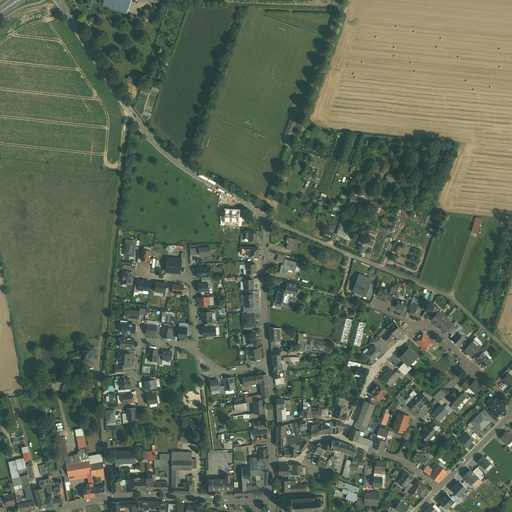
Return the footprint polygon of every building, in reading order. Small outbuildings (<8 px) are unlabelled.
[(131,0),(104,0),(114,3),(113,7),(127,12),(131,0)] [(300,111),(294,109),(289,121),(291,122),(289,127),(287,127),(284,135),(290,138),(300,111)] [(394,176),(394,175),(388,174),(384,185),(385,187),(389,191),(394,193),(399,178),(394,176)] [(350,205),(359,206),(360,197),(351,196),(350,205)] [(477,234),(481,219),(476,217),(471,232),(477,234)] [(346,240),(349,235),(343,232),(337,230),(334,241),(334,242),(337,243),(339,237),(346,240)] [(257,233),(249,233),(249,238),(249,241),(251,241),(256,241),(257,233)] [(298,240),(287,237),(286,241),(288,241),(286,249),(295,251),(298,240)] [(135,241),(125,240),(124,255),(134,256),(135,241)] [(254,247),(250,247),(250,250),(249,257),(258,258),(259,248),(254,247)] [(150,251),(142,250),(140,260),(149,261),(150,255),(150,251)] [(181,259),(167,258),(165,272),(180,273),(180,266),(181,259)] [(297,263),(290,261),(289,260),(289,261),(285,260),(284,266),(282,265),(279,273),(286,275),(287,270),(295,271),(297,263)] [(246,264),(246,265),(247,274),(256,273),(255,264),(246,264)] [(210,276),(211,276),(210,267),(197,268),(197,277),(201,277),(210,276)] [(130,272),(124,271),(122,283),(127,284),(131,284),(133,272),(130,272)] [(365,296),(371,279),(359,275),(353,291),(365,296)] [(244,280),(243,280),(244,281),(244,290),(254,289),(253,279),(244,280)] [(149,282),(139,281),(139,285),(138,289),(138,290),(143,290),(148,291),(149,282)] [(166,284),(156,282),(155,292),(165,293),(166,288),(166,284)] [(202,283),(198,283),(198,292),(204,291),(209,291),(208,283),(202,283)] [(183,285),(173,284),(172,293),(182,294),(183,285)] [(296,286),(287,284),(285,291),(289,292),(294,293),(295,289),(296,286)] [(390,286),(388,290),(380,287),(377,295),(390,301),(393,292),(395,288),(390,286)] [(285,291),(278,289),(277,295),(274,294),(274,298),(276,299),(275,302),(277,303),(280,304),(282,305),(282,303),(286,304),(289,292),(285,291)] [(294,293),(289,292),(286,304),(282,303),(282,305),(280,304),(277,303),(276,305),(282,307),(289,308),(291,301),(290,300),(289,300),(290,297),(293,298),(294,293)] [(253,295),(247,295),(244,295),(245,307),(252,306),(254,306),(253,295)] [(199,298),(199,307),(209,306),(208,298),(199,298)] [(406,303),(398,299),(397,301),(394,307),(403,311),(406,303)] [(450,300),(448,303),(454,309),(456,306),(450,300)] [(422,307),(414,303),(414,304),(410,314),(418,317),(422,307)] [(139,311),(128,310),(127,318),(138,319),(139,314),(139,311)] [(446,317),(440,311),(438,313),(435,316),(431,320),(438,326),(446,317)] [(211,312),(202,313),(202,322),(207,321),(212,321),(211,312)] [(255,326),(255,314),(253,314),(247,315),(242,315),(243,321),(246,321),(246,327),(252,327),(255,326)] [(366,323),(340,317),(334,340),(360,347),(366,323)] [(446,317),(438,326),(444,332),(447,330),(451,325),(452,323),(446,317)] [(402,332),(393,321),(386,327),(388,331),(395,336),(396,338),(402,332)] [(456,321),(453,324),(456,326),(450,333),(452,335),(454,332),(456,334),(462,328),(456,321)] [(127,324),(122,323),(122,324),(122,331),(122,332),(128,332),(134,333),(135,325),(127,324)] [(452,323),(451,325),(447,330),(450,333),(456,326),(453,324),(452,323)] [(146,334),(156,335),(157,326),(152,326),(152,325),(148,324),(148,325),(147,325),(146,329),(146,334)] [(170,327),(166,327),(166,328),(163,328),(162,337),(172,338),(172,332),(173,329),(169,328),(170,327)] [(186,328),(179,327),(178,338),(179,338),(181,337),(182,339),(185,337),(186,336),(186,328)] [(205,327),(203,328),(204,336),(205,336),(213,336),(216,335),(215,327),(212,327),(205,327)] [(280,328),(269,327),(270,342),(276,342),(280,342),(280,328)] [(395,336),(388,331),(385,334),(383,337),(389,343),(395,336)] [(254,333),(245,335),(247,344),(256,342),(256,338),(255,338),(254,333)] [(433,343),(423,333),(416,341),(422,347),(425,350),(428,347),(429,348),(433,343)] [(460,337),(456,334),(452,339),(459,346),(460,345),(464,341),(466,339),(462,336),(460,337)] [(329,354),(331,337),(306,335),(305,341),(305,351),(306,351),(306,352),(329,354)] [(372,338),(366,335),(364,341),(368,343),(368,344),(372,343),(380,340),(379,340),(372,338)] [(383,337),(382,337),(379,340),(380,340),(386,346),(389,343),(383,337)] [(386,346),(380,340),(372,343),(374,345),(380,351),(386,346)] [(480,347),(473,340),(468,345),(464,349),(463,350),(471,357),(475,352),(479,348),(480,347)] [(305,341),(298,341),(297,351),(305,351),(305,341)] [(374,345),(365,354),(371,361),(380,352),(380,351),(374,345)] [(54,347),(41,349),(45,369),(58,367),(54,347)] [(425,350),(422,347),(420,350),(429,358),(432,356),(425,350)] [(419,357),(409,348),(400,358),(404,362),(409,367),(419,357)] [(41,349),(35,350),(38,370),(45,369),(41,349)] [(258,349),(249,350),(251,360),(254,360),(260,359),(258,349)] [(157,350),(149,350),(148,360),(156,361),(157,354),(157,350)] [(85,351),(78,352),(78,353),(70,354),(72,359),(79,358),(80,366),(88,365),(85,351)] [(172,352),(163,351),(162,360),(166,360),(166,361),(169,362),(169,361),(171,361),(172,352)] [(490,359),(483,352),(475,361),(482,368),(486,364),(490,360),(490,359)] [(130,355),(118,353),(118,359),(119,359),(119,364),(129,365),(130,355)] [(280,355),(272,355),(272,364),(281,363),(283,363),(283,360),(280,361),(280,355)] [(404,362),(398,369),(405,375),(411,368),(409,367),(404,362)] [(281,363),(272,364),(273,370),(273,372),(272,372),(279,372),(283,371),(283,369),(282,369),(281,363)] [(359,368),(356,367),(355,373),(363,375),(365,369),(359,368)] [(389,368),(381,378),(389,385),(394,379),(395,380),(398,377),(399,376),(394,373),(389,368)] [(508,368),(502,374),(505,376),(508,373),(511,370),(508,368)] [(405,375),(398,369),(394,373),(399,376),(398,377),(402,380),(405,375)] [(505,376),(502,379),(509,386),(511,382),(511,376),(508,373),(505,376)] [(266,374),(248,377),(249,383),(249,384),(257,383),(257,382),(261,381),(261,385),(261,386),(262,386),(262,390),(268,389),(267,378),(266,374)] [(125,379),(118,379),(118,380),(119,389),(130,388),(129,378),(125,379)] [(233,378),(224,379),(225,386),(225,390),(235,389),(233,378)] [(154,380),(145,382),(146,390),(156,388),(155,387),(156,387),(156,384),(155,384),(154,380)] [(218,380),(210,381),(210,384),(209,384),(210,388),(211,388),(211,391),(219,390),(219,387),(218,380)] [(467,380),(461,386),(466,390),(469,387),(472,384),(467,380)] [(481,387),(475,380),(472,384),(469,387),(475,393),(481,387)] [(377,384),(370,393),(379,400),(386,392),(377,384)] [(462,395),(456,389),(448,399),(454,404),(456,406),(457,407),(465,398),(465,397),(462,395)] [(420,392),(419,394),(417,394),(417,396),(413,399),(421,407),(423,405),(422,404),(427,399),(427,398),(422,394),(420,392)] [(125,395),(121,395),(122,403),(124,403),(133,402),(132,394),(125,395)] [(152,395),(147,395),(148,404),(157,403),(156,394),(152,395)] [(262,394),(245,398),(246,403),(253,401),(263,399),(263,398),(262,399),(262,394)] [(406,403),(398,395),(396,397),(401,402),(404,405),(406,403)] [(396,397),(387,409),(391,411),(394,412),(401,402),(396,397)] [(263,399),(253,401),(254,414),(264,413),(263,399)] [(284,399),(276,400),(276,408),(276,409),(276,410),(281,410),(283,410),(282,408),(284,408),(284,403),(284,400),(284,399)] [(421,407),(413,399),(408,405),(415,412),(419,408),(421,407)] [(491,408),(498,415),(504,409),(503,408),(496,402),(496,401),(494,399),(488,406),(491,408)] [(505,405),(499,399),(496,401),(496,402),(503,408),(505,405)] [(363,400),(355,422),(367,426),(375,405),(373,404),(367,402),(363,400)] [(450,408),(447,404),(444,408),(448,412),(450,414),(453,411),(450,408)] [(456,406),(454,404),(450,408),(453,411),(457,414),(460,410),(457,407),(456,406)] [(440,405),(431,414),(439,421),(448,412),(444,408),(440,405)] [(344,408),(337,406),(334,417),(345,420),(347,415),(342,414),(344,408)] [(135,408),(127,409),(128,420),(136,419),(135,408)] [(319,411),(315,411),(316,408),(311,408),(310,417),(318,417),(319,415),(321,416),(322,409),(318,409),(318,410),(319,410),(319,411)] [(116,422),(114,410),(105,411),(107,423),(116,422)] [(481,412),(471,422),(474,426),(472,428),(478,434),(490,421),(485,416),(481,412)] [(397,420),(396,422),(395,421),(394,424),(395,424),(393,429),(392,429),(402,433),(403,430),(405,430),(406,427),(407,427),(407,425),(407,424),(410,417),(403,414),(402,415),(398,414),(396,418),(397,420)] [(265,420),(253,421),(254,429),(265,428),(266,428),(265,420)] [(433,421),(429,425),(436,431),(440,427),(433,421)] [(285,425),(276,427),(277,436),(285,436),(285,425)] [(312,430),(311,430),(312,436),(318,435),(318,432),(328,431),(329,427),(329,426),(321,425),(321,428),(312,430)] [(429,425),(427,427),(426,426),(422,430),(424,431),(421,434),(425,438),(426,437),(427,437),(429,439),(436,432),(436,431),(429,425)] [(83,428),(75,430),(77,437),(78,437),(84,435),(83,428)] [(265,428),(254,429),(256,439),(261,439),(267,438),(265,428)] [(360,431),(352,428),(348,439),(356,442),(358,437),(360,431)] [(379,428),(374,442),(374,443),(373,447),(382,450),(389,431),(379,428)] [(511,440),(511,437),(506,432),(500,438),(507,445),(511,440)] [(468,433),(461,441),(467,446),(474,439),(468,433)] [(84,435),(78,437),(77,437),(79,451),(80,449),(87,448),(84,435)] [(301,435),(296,436),(295,438),(286,440),(287,444),(290,444),(295,443),(302,441),(301,435)] [(65,436),(56,438),(59,458),(61,470),(67,469),(65,457),(68,457),(65,436)] [(285,436),(277,436),(277,447),(281,446),(284,445),(285,445),(285,436)] [(374,442),(358,437),(356,442),(373,447),(374,443),(374,442)] [(304,440),(301,445),(295,445),(295,448),(296,448),(299,448),(304,450),(308,443),(304,440)] [(342,442),(332,440),(331,445),(330,449),(342,451),(344,443),(342,442)] [(329,444),(324,443),(324,445),(318,443),(316,446),(319,447),(320,447),(322,448),(324,449),(326,450),(330,451),(331,445),(329,444)] [(316,446),(313,444),(309,450),(318,454),(320,451),(322,448),(320,447),(319,447),(316,446)] [(356,448),(349,445),(346,453),(354,456),(356,448)] [(27,447),(22,448),(24,458),(24,461),(30,460),(27,447)] [(87,448),(80,449),(79,451),(78,453),(78,455),(68,457),(65,457),(67,469),(68,477),(69,477),(86,474),(91,473),(88,457),(87,448)] [(268,449),(259,449),(259,462),(264,462),(268,462),(268,449)] [(135,451),(115,452),(115,464),(123,463),(132,463),(135,463),(135,462),(135,455),(135,451)] [(152,459),(156,459),(156,452),(142,452),(142,459),(148,459),(148,461),(152,461),(152,459)] [(172,455),(172,460),(191,460),(192,452),(172,452),(172,455)] [(417,452),(412,459),(420,465),(422,463),(425,458),(423,457),(423,453),(419,454),(417,452)] [(102,454),(88,457),(90,465),(103,462),(102,454)] [(427,455),(425,458),(422,463),(425,465),(430,457),(427,455)] [(485,469),(490,463),(485,458),(483,456),(478,462),(485,469)] [(491,464),(494,462),(487,456),(485,458),(490,463),(491,464)] [(257,457),(249,458),(250,468),(251,476),(255,476),(260,475),(259,469),(257,457)] [(24,458),(8,462),(13,486),(22,484),(21,482),(29,480),(28,475),(19,477),(18,472),(27,470),(26,468),(24,461),(24,458)] [(327,461),(320,458),(317,464),(327,469),(328,467),(329,468),(330,466),(329,465),(330,463),(327,462),(327,461)] [(347,459),(343,476),(348,478),(350,469),(352,463),(352,461),(347,459)] [(191,460),(172,460),(172,465),(172,468),(177,468),(191,469),(191,460)] [(387,462),(375,461),(374,470),(381,471),(385,471),(386,471),(387,462)] [(103,462),(90,465),(91,473),(91,475),(93,475),(100,473),(104,472),(103,462)] [(45,465),(39,466),(41,475),(47,473),(45,465)] [(292,465),(279,465),(279,475),(289,475),(289,470),(292,470),(292,465)] [(302,465),(292,465),(292,470),(292,473),(292,475),(302,475),(302,467),(302,465)] [(433,472),(430,476),(438,482),(446,471),(438,465),(433,472)] [(34,478),(32,466),(26,468),(27,470),(28,475),(29,479),(34,478)] [(433,472),(427,467),(423,471),(430,476),(433,472)] [(472,472),(478,478),(481,481),(483,478),(481,476),(483,474),(477,467),(472,472)] [(248,486),(248,487),(246,487),(246,482),(247,482),(247,480),(251,479),(251,476),(250,468),(241,468),(242,479),(242,490),(243,490),(243,496),(253,495),(252,487),(252,486),(248,486)] [(67,469),(61,470),(62,475),(65,477),(64,482),(70,481),(69,477),(68,477),(67,469)] [(470,470),(463,477),(471,485),(478,478),(472,472),(470,470)] [(413,476),(406,471),(397,483),(405,488),(408,484),(408,483),(413,476)] [(226,475),(226,479),(208,480),(208,490),(233,490),(232,479),(229,479),(229,475),(226,475)] [(260,475),(255,476),(257,486),(252,487),(253,495),(262,494),(262,493),(262,488),(261,486),(260,480),(260,475)] [(373,477),(372,486),(381,487),(382,478),(373,477)] [(49,479),(39,481),(40,488),(47,487),(50,486),(49,479)] [(140,481),(134,481),(132,480),(128,480),(129,485),(129,491),(136,491),(136,490),(139,490),(139,491),(146,490),(146,479),(142,479),(140,481)] [(239,480),(239,488),(234,488),(234,496),(243,496),(243,490),(242,490),(242,479),(239,480)] [(29,480),(21,482),(22,484),(23,489),(30,486),(29,480)] [(295,480),(290,480),(288,480),(279,480),(279,492),(295,491),(295,487),(295,480)] [(61,481),(57,482),(57,483),(58,487),(58,494),(59,500),(53,501),(54,506),(64,503),(63,496),(61,481)] [(116,482),(111,482),(113,494),(121,493),(120,485),(119,481),(116,482)] [(423,485),(418,481),(414,486),(409,492),(412,495),(415,492),(420,497),(427,487),(423,484),(423,485)] [(459,481),(455,485),(463,493),(467,489),(462,484),(459,481)] [(189,482),(185,482),(185,488),(181,488),(181,494),(185,494),(192,494),(192,482),(189,482)] [(464,482),(462,484),(467,489),(468,490),(470,488),(464,482)] [(359,488),(345,483),(345,484),(343,489),(342,492),(347,494),(345,498),(354,502),(359,488)] [(459,497),(463,493),(455,485),(451,489),(456,494),(459,497)] [(30,486),(23,489),(23,491),(24,492),(24,494),(28,493),(32,492),(30,486)] [(104,486),(94,488),(95,496),(95,497),(106,495),(104,486)] [(90,488),(83,489),(84,492),(82,492),(83,498),(85,498),(95,496),(94,488),(94,487),(90,488)] [(42,488),(35,490),(39,508),(47,507),(45,498),(45,496),(45,495),(44,495),(42,488)] [(374,494),(365,493),(364,498),(364,504),(378,505),(379,493),(374,492),(374,494)] [(13,493),(7,495),(8,496),(4,497),(4,498),(6,506),(15,504),(13,493)] [(52,494),(48,495),(49,497),(45,498),(47,507),(54,506),(53,501),(52,495),(52,494)] [(451,498),(446,494),(442,498),(450,505),(454,501),(451,498)] [(459,497),(456,494),(454,497),(459,502),(460,503),(463,501),(459,497)] [(21,495),(16,496),(19,511),(27,510),(25,503),(23,503),(21,495)] [(304,497),(304,498),(300,498),(300,497),(299,497),(300,498),(296,499),(296,497),(295,498),(295,499),(291,499),(290,498),(289,499),(290,500),(291,503),(290,503),(289,503),(288,503),(287,504),(286,504),(286,502),(285,503),(285,504),(283,504),(283,505),(285,505),(285,510),(284,510),(284,511),(285,511),(286,511),(291,510),(291,511),(319,511),(319,510),(318,508),(320,508),(321,509),(322,509),(321,508),(323,506),(324,507),(324,506),(323,505),(323,503),(324,503),(323,502),(323,496),(318,497),(317,497),(317,496),(316,495),(316,496),(315,496),(314,495),(314,496),(313,497),(309,498),(309,496),(308,497),(308,498),(305,498),(305,497),(304,497)] [(453,496),(451,498),(454,501),(457,504),(459,502),(454,497),(453,496)] [(442,498),(439,502),(446,510),(450,505),(442,498)] [(152,502),(137,501),(139,509),(145,509),(152,509),(152,502)] [(28,502),(25,503),(27,510),(36,509),(34,502),(28,502)] [(119,502),(111,502),(111,511),(119,511),(119,507),(129,506),(128,502),(119,502)] [(400,502),(395,509),(399,511),(405,511),(409,507),(400,502)]
